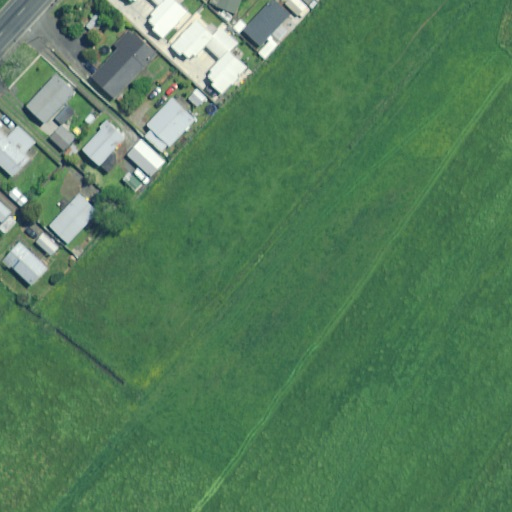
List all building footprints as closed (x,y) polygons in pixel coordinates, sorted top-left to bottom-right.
[(197,7),(190,0),(130,0),(131,1),(132,0),(159,0),(161,2),(143,20),(163,41),(197,7)] [(218,0),(216,5),(225,9),(221,17),(231,22),(241,0),(218,0)] [(268,40),(271,43),(276,37),(273,35),(291,16),(273,0),(272,0),(244,31),(262,47),(268,40)] [(307,7),(300,0),(287,0),(285,2),(299,16),(307,7)] [(207,9),(204,6),(199,10),(207,20),(216,11),(211,5),(207,9)] [(100,9),(85,26),(96,37),(112,20),(100,9)] [(251,60),(198,14),(172,44),(186,56),(206,44),(222,58),(207,75),(225,90),(251,60)] [(158,54),(132,30),(115,48),(118,51),(93,77),(116,99),(158,54)] [(75,93),(56,75),(27,106),(46,124),(75,93)] [(207,98),(198,89),(189,98),(198,107),(207,98)] [(196,120),(173,99),(149,125),(154,130),(147,138),(164,154),(196,120)] [(75,112),(68,106),(56,119),(63,125),(75,112)] [(126,137),(108,122),(84,151),(102,166),(126,137)] [(76,139),(63,126),(51,137),(63,151),(76,139)] [(35,143),(18,128),(8,139),(0,131),(0,164),(13,177),(29,159),(24,155),(35,143)] [(166,162),(142,140),(128,155),(152,177),(166,162)] [(142,184),(130,173),(124,179),(136,191),(142,184)] [(99,212),(80,195),(51,227),(70,244),(99,212)] [(11,212),(0,202),(0,220),(2,222),(11,212)] [(16,222),(11,217),(0,228),(6,233),(16,222)] [(59,248),(44,234),(37,242),(52,256),(59,248)] [(48,269),(22,244),(6,261),(33,285),(48,269)]
